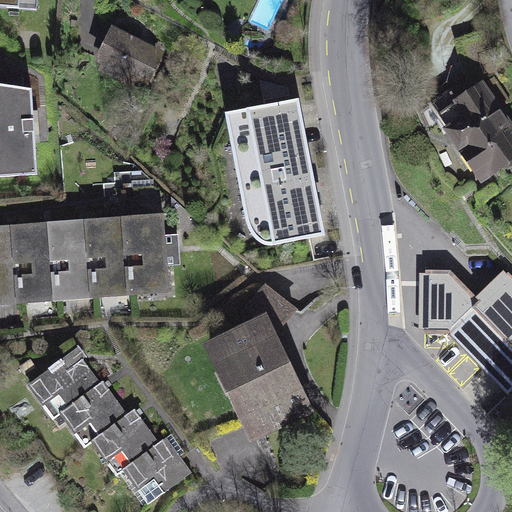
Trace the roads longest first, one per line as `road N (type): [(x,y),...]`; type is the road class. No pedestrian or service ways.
road 1 (residential): [(335,511),(355,472),(380,336),(345,59),(350,0)]
road 2 (residential): [(177,511),(215,485),(283,511)]
